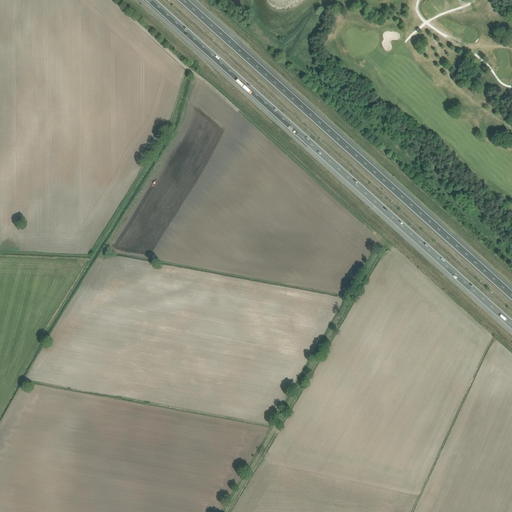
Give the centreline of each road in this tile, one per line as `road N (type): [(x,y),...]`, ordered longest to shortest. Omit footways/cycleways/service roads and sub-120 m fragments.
road 1 (track): [(226,511),(382,240),(251,122)]
road 2 (motorway): [(150,0),(511,323)]
road 3 (motorway): [(511,294),(182,0)]
road 4 (unclassified): [(251,122),(111,0)]
